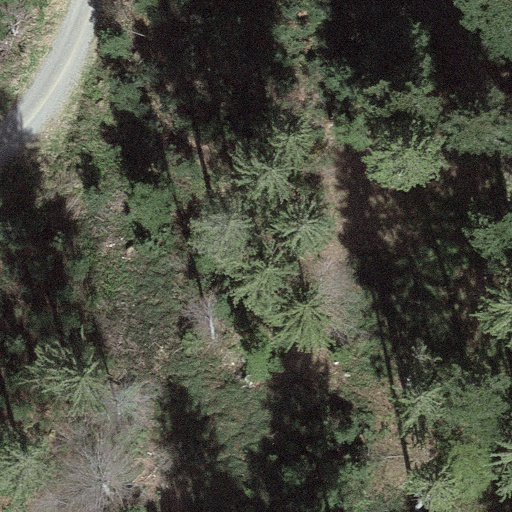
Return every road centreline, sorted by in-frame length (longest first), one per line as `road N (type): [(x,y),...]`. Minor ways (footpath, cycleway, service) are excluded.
road 1 (track): [(0,145),(61,72),(84,0)]
road 2 (track): [(511,120),(434,0)]
